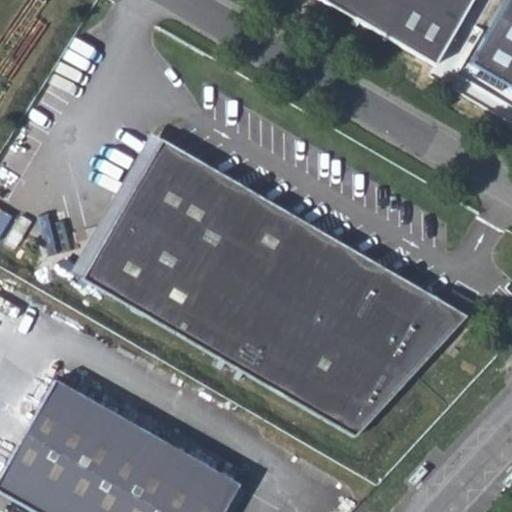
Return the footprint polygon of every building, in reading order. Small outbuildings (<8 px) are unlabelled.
[(321,0),(429,63),(468,0),(321,0)] [(511,0),(503,0),(500,7),(511,14),(511,0)] [(511,14),(500,7),(467,63),(511,89),(511,14)] [(159,140),(147,133),(66,272),(78,279),(159,140)] [(159,140),(78,279),(351,438),(462,316),(159,140)] [(220,511),(235,486),(51,379),(0,466),(0,493),(32,511),(220,511)] [(431,473),(424,467),(411,481),(417,487),(431,473)] [(511,480),(511,467),(499,481),(506,487),(511,480)]
